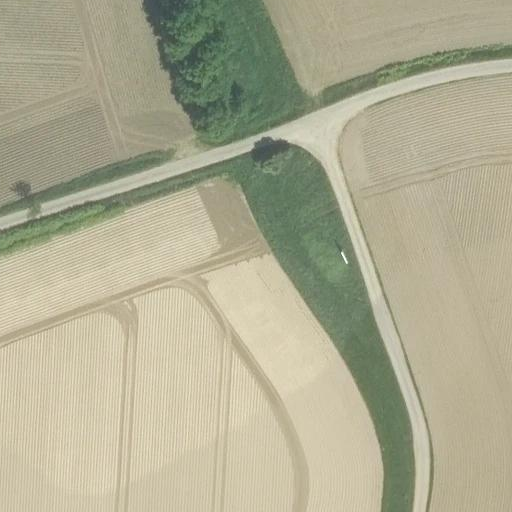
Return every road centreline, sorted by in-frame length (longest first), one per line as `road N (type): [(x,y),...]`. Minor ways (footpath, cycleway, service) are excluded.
road 1 (track): [(511,63),(372,95),(314,124),(0,225)]
road 2 (track): [(314,124),(422,432),(422,511)]
